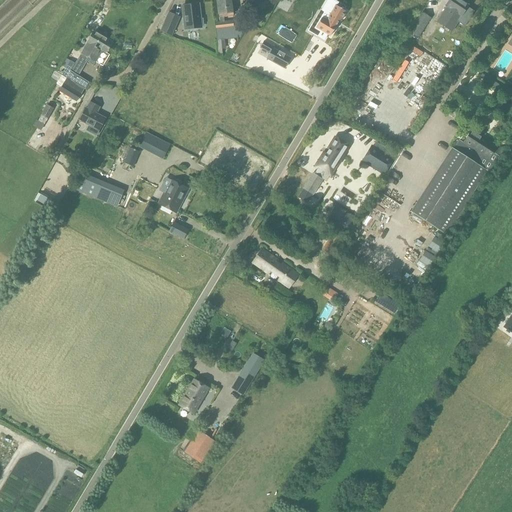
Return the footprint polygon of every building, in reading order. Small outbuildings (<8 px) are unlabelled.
[(240,37),(243,31),(242,23),(232,24),(232,21),(223,22),(223,17),(235,16),(234,12),(232,0),(215,0),(218,14),(218,18),(219,23),(214,24),(216,40),(218,54),(222,54),(220,39),(240,37)] [(316,26),(315,28),(320,30),(316,36),(323,40),(327,35),(330,36),(335,27),(339,20),(340,21),(346,12),(336,6),(337,3),(332,0),(327,0),(325,4),(322,10),(326,12),(322,19),(321,18),(316,26)] [(461,17),(468,5),(459,0),(451,0),(446,7),(447,7),(440,17),(454,26),(460,16),(461,17)] [(186,30),(199,29),(199,26),(203,25),(203,18),(198,19),(196,4),(184,5),(186,30)] [(416,38),(429,18),(421,12),(408,33),(416,38)] [(179,18),(169,14),(161,32),(171,37),(179,18)] [(243,31),(240,37),(229,58),(242,65),(250,48),(266,57),(284,68),(291,57),(272,46),(273,45),(263,38),(262,41),(256,37),(262,26),(249,20),(248,22),(243,31)] [(442,37),(446,39),(450,31),(435,24),(426,43),(437,48),(442,37)] [(271,41),(275,32),(267,29),(263,38),(271,41)] [(87,42),(102,51),(105,53),(111,42),(93,31),(87,42)] [(80,54),(79,57),(93,65),(95,62),(102,51),(87,42),(85,45),(86,45),(81,54),(80,54)] [(75,64),(70,72),(78,76),(82,68),(75,64)] [(65,67),(62,74),(66,76),(70,70),(65,67)] [(88,82),(78,76),(70,72),(59,91),(76,101),(83,89),(87,83),(88,82)] [(496,81),(492,87),(508,96),(511,91),(496,81)] [(62,110),(68,100),(56,92),(48,104),(54,108),(55,106),(62,110)] [(95,135),(103,118),(96,114),(98,108),(88,103),(85,108),(79,119),(89,124),(86,130),(95,135)] [(46,105),(41,115),(42,116),(48,119),(53,109),(46,105)] [(488,160),(496,146),(471,130),(463,143),(467,146),(462,154),(454,149),(412,213),(446,235),(488,171),(479,166),(484,157),(488,160)] [(140,144),(138,147),(162,159),(165,154),(167,149),(169,146),(145,134),(140,144)] [(339,162),(349,147),(335,138),(326,153),(320,162),(325,165),(331,156),(339,162)] [(382,173),(392,159),(370,145),(361,160),(382,173)] [(129,148),(123,163),(133,167),(139,152),(129,148)] [(78,149),(70,162),(79,167),(87,154),(78,149)] [(306,202),(322,178),(313,172),(297,196),(306,202)] [(79,176),(74,189),(116,206),(121,193),(79,176)] [(175,212),(187,189),(165,178),(158,191),(164,193),(159,202),(158,204),(175,212)] [(156,202),(160,192),(131,181),(127,190),(156,202)] [(55,200),(41,192),(36,200),(50,208),(55,200)] [(183,240),(188,230),(173,222),(167,232),(183,240)] [(432,244),(434,234),(426,232),(424,242),(432,244)] [(340,239),(333,235),(323,250),(330,254),(340,239)] [(416,246),(409,257),(422,264),(429,253),(416,246)] [(290,289),(298,274),(261,249),(252,262),(290,289)] [(339,280),(345,271),(335,264),(329,274),(339,280)] [(314,321),(322,325),(332,305),(323,301),(314,321)] [(511,313),(505,324),(503,327),(506,330),(505,331),(509,333),(510,332),(511,333),(511,313)] [(224,328),(220,333),(227,338),(231,333),(224,328)] [(252,354),(237,379),(249,385),(264,361),(252,354)] [(208,388),(194,380),(178,405),(193,414),(208,388)] [(201,463),(213,444),(197,433),(185,452),(201,463)]
